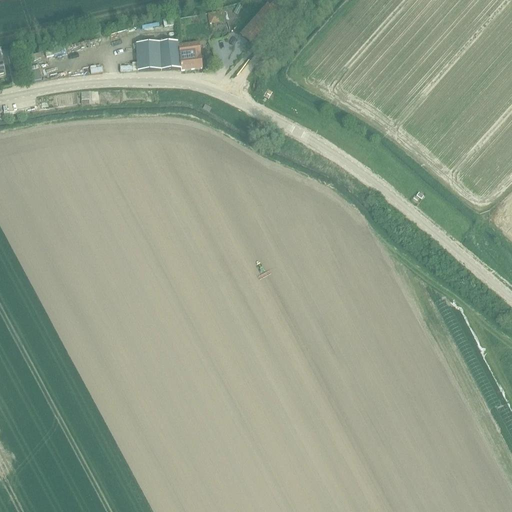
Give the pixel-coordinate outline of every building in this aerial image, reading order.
[(250,44),(277,14),(267,5),(240,35),(250,44)] [(136,45),(137,62),(137,72),(181,70),(181,72),(202,69),(198,44),(178,46),(178,43),(136,45)] [(1,46),(5,69),(17,67),(13,44),(1,46)] [(269,100),(271,96),(273,94),(267,90),(263,96),(269,100)] [(13,100),(3,100),(3,109),(13,109),(13,100)]
